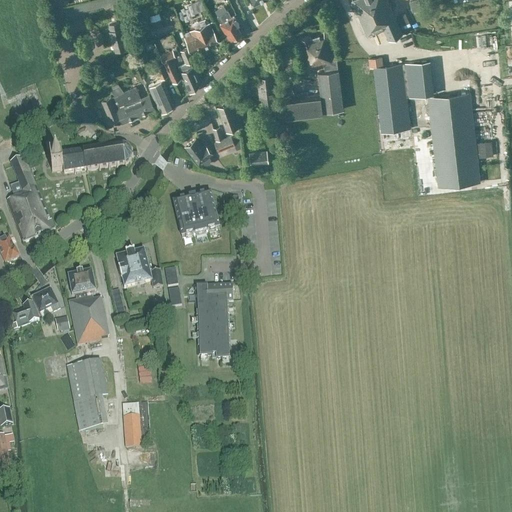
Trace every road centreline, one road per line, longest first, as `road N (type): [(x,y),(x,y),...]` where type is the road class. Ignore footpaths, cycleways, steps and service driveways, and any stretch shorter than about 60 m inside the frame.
road 1 (track): [(127,511),(115,349),(84,220)]
road 2 (residential): [(214,267),(263,264),(258,191),(196,180),(151,153)]
road 3 (tertiary): [(151,153),(170,124),(302,0)]
road 4 (tertiary): [(0,291),(128,189),(151,153)]
road 5 (track): [(507,210),(499,131),(461,56)]
road 6 (unclassified): [(151,153),(87,125),(73,80),(77,58)]
